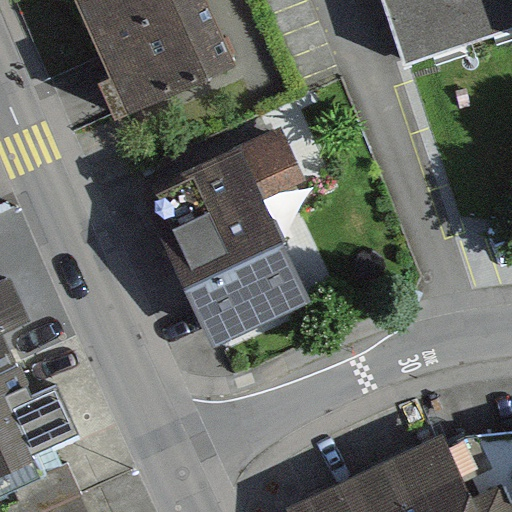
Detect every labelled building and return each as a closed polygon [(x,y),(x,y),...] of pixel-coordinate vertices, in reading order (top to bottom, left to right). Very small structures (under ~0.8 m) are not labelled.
[(208,0),(58,0),(60,2),(64,0),(74,0),(110,79),(99,84),(116,121),(238,66),(208,0)] [(511,29),(511,0),(377,0),(399,66),(511,29)] [(280,130),(140,196),(213,350),(313,303),(264,201),(305,182),(280,130)] [(0,275),(0,372),(43,354),(7,273),(0,275)] [(0,467),(78,433),(43,354),(0,372),(0,467)] [(511,511),(511,431),(465,436),(448,447),(479,511),(511,511)] [(443,436),(282,507),(284,511),(479,511),(448,447),(443,436)]
